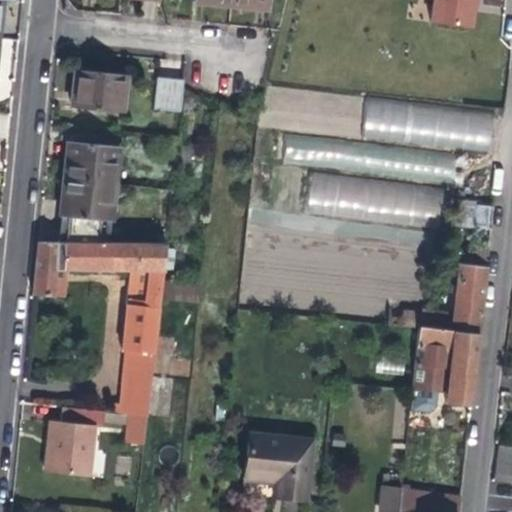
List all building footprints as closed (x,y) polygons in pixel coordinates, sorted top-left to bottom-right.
[(270,0),(231,0),(231,6),(243,7),(269,9),(270,0)] [(470,28),(474,0),(434,0),(431,23),(470,28)] [(123,112),(127,75),(96,71),(75,69),(70,106),(123,112)] [(181,111),(183,85),(184,79),(158,76),(154,108),(181,111)] [(361,137),(490,153),(495,113),(366,97),(361,137)] [(283,165),(453,178),(456,150),(285,137),(283,165)] [(66,159),(63,179),(115,184),(119,147),(68,141),(66,159)] [(306,212),(438,228),(443,188),(311,172),(306,212)] [(111,220),(115,184),(63,179),(61,205),(60,215),(67,215),(64,244),(97,244),(100,219),(111,220)] [(492,201),(456,196),(452,227),(480,231),(488,232),(492,201)] [(111,220),(100,219),(97,244),(108,244),(111,220)] [(38,243),(32,295),(54,297),(56,270),(124,271),(120,304),(127,305),(122,349),(126,350),(119,413),(146,416),(165,245),(97,244),(64,244),(38,243)] [(454,295),(452,312),(450,330),(478,333),(488,247),(467,245),(465,263),(458,263),(456,279),(453,279),(451,294),(454,295)] [(390,308),(388,324),(403,325),(405,311),(390,308)] [(422,308),(421,313),(420,327),(450,330),(452,312),(422,308)] [(421,313),(405,311),(403,325),(420,327),(421,313)] [(469,406),(478,333),(450,330),(420,327),(414,379),(411,409),(427,410),(433,409),(436,405),(438,390),(448,391),(446,403),(455,404),(469,406)] [(57,445),(47,444),(44,470),(88,475),(93,426),(101,427),(103,412),(61,407),(59,422),(57,445)] [(48,434),(47,444),(57,445),(59,422),(49,421),(48,434)] [(245,478),(273,481),(283,482),(281,497),(305,499),(311,439),(249,433),(245,478)] [(496,477),(511,479),(511,445),(500,445),(496,477)] [(272,496),(281,497),(283,482),(273,481),(272,496)] [(379,511),(399,511),(402,490),(402,487),(383,486),(379,511)] [(456,511),(458,497),(402,490),(399,511),(456,511)] [(281,511),(294,511),(296,502),(283,500),(281,511)]
